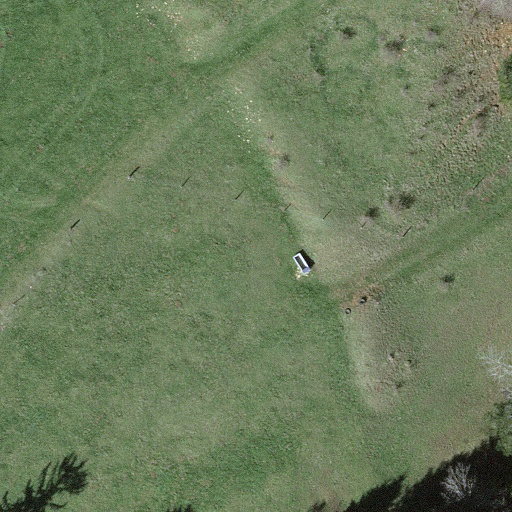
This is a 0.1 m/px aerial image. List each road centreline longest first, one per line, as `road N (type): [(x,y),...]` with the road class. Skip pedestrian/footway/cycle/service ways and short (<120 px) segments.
road 1 (track): [(296,0),(181,84),(90,175),(0,301)]
road 2 (track): [(330,261),(511,162)]
